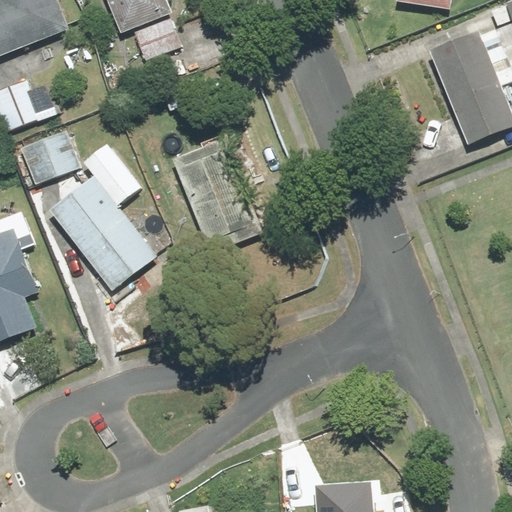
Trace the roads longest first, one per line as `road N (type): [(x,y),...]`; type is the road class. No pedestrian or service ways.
road 1 (residential): [(408,311),(286,0)]
road 2 (residential): [(94,401),(42,427),(35,456),(47,477),(63,493),(89,495),(142,476)]
road 3 (residential): [(301,366),(163,373),(94,401)]
road 4 (residential): [(476,511),(460,437),(408,311)]
road 5 (residential): [(142,476),(301,366)]
road 6 (residential): [(301,366),(408,311)]
